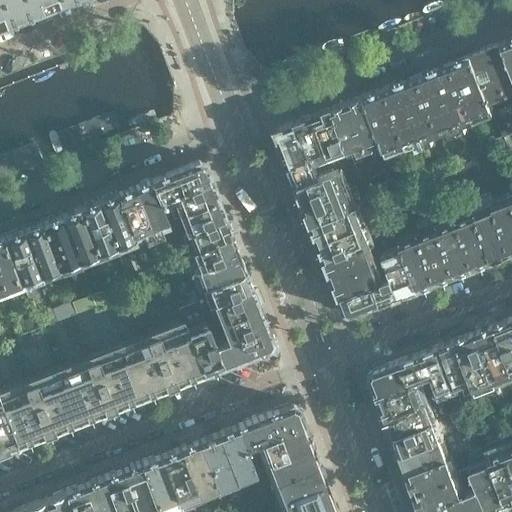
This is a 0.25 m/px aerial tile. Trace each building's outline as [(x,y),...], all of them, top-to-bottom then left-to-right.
[(0,0),(0,22),(15,17),(7,0),(0,0)] [(41,7),(38,0),(7,0),(15,17),(41,7)] [(511,36),(503,40),(502,39),(501,40),(511,67),(511,36)] [(511,67),(501,40),(499,41),(500,41),(495,43),(494,43),(471,51),(490,100),(507,145),(511,143),(511,67)] [(490,100),(471,51),(454,58),(472,106),(490,100)] [(472,106),(454,58),(437,65),(460,125),(468,121),(464,110),(472,106)] [(460,125),(437,65),(419,71),(438,120),(446,116),(451,128),(460,125)] [(438,120),(419,71),(402,78),(425,138),(434,135),(429,123),(438,120)] [(425,138),(402,78),(384,85),(403,133),(412,130),(416,141),(425,138)] [(403,133),(384,85),(367,92),(386,140),(403,133)] [(396,166),(386,140),(367,92),(350,98),(379,173),(396,166)] [(379,173),(350,98),(332,105),(348,145),(361,180),(379,173)] [(348,145),(332,105),(314,112),(329,152),(348,145)] [(57,131),(63,148),(115,128),(109,111),(57,131)] [(329,152),(314,112),(295,120),(310,159),(315,157),(329,152)] [(310,159),(295,120),(279,125),(277,131),(297,183),(298,183),(322,174),(315,157),(310,159)] [(139,143),(138,136),(134,130),(122,135),(122,142),(126,148),(139,143)] [(0,177),(42,161),(34,140),(0,153),(0,177)] [(169,193),(209,177),(203,160),(197,157),(149,177),(157,197),(169,193)] [(339,167),(322,174),(298,183),(305,202),(346,185),(339,167)] [(165,218),(157,197),(149,177),(132,183),(152,235),(162,232),(158,221),(165,218)] [(216,195),(209,177),(169,193),(176,211),(216,195)] [(161,257),(152,235),(132,183),(115,189),(132,233),(149,278),(164,272),(159,257),(161,257)] [(354,204),(346,185),(305,202),(312,220),(354,204)] [(132,233),(115,189),(96,197),(113,240),(132,233)] [(511,249),(511,195),(510,191),(491,199),(493,203),(511,250),(511,249)] [(223,214),(216,195),(176,211),(183,229),(223,214)] [(113,240),(96,197),(78,204),(95,247),(113,240)] [(318,239),(366,220),(359,202),(354,204),(312,220),(318,239)] [(511,250),(493,203),(475,210),(493,257),(511,250)] [(95,247),(78,204),(59,211),(76,254),(95,247)] [(493,257),(475,210),(456,217),(474,264),(493,257)] [(76,254),(59,211),(41,218),(57,261),(76,254)] [(230,230),(223,214),(183,229),(189,245),(230,230)] [(474,264),(456,217),(438,224),(456,271),(474,264)] [(57,261),(41,218),(3,232),(20,276),(57,261)] [(368,240),(373,238),(366,220),(318,239),(325,257),(368,240)] [(456,271),(438,224),(419,232),(437,278),(456,271)] [(237,248),(230,230),(189,245),(185,247),(192,265),(237,248)] [(20,276),(3,232),(0,233),(0,279),(1,283),(20,276)] [(437,278),(419,232),(400,239),(402,244),(419,286),(437,278)] [(375,259),(368,240),(325,257),(333,275),(375,259)] [(419,286),(402,244),(383,251),(391,273),(392,272),(400,293),(419,286)] [(244,267),(237,248),(192,265),(199,284),(244,267)] [(382,277),(382,276),(375,259),(333,275),(340,294),(374,280),(382,277)] [(251,285),(244,267),(199,284),(206,303),(251,285)] [(392,272),(391,273),(382,276),(382,277),(374,280),(381,300),(400,293),(392,272)] [(381,300),(374,280),(340,294),(346,310),(351,312),(381,300)] [(206,323),(258,303),(251,285),(206,303),(199,305),(206,323)] [(206,323),(199,305),(196,296),(176,304),(180,313),(202,370),(221,363),(213,341),(206,323)] [(224,337),(265,321),(258,303),(206,323),(213,341),(224,337)] [(0,402),(15,442),(202,370),(180,313),(0,382),(0,402)] [(511,313),(495,320),(511,363),(511,313)] [(511,370),(511,363),(495,320),(476,328),(495,377),(511,370)] [(269,345),(272,338),(265,321),(224,337),(213,341),(221,363),(269,345)] [(495,377),(476,328),(456,335),(476,385),(495,377)] [(476,385),(456,335),(440,341),(456,382),(465,379),(468,388),(476,385)] [(456,382),(440,341),(373,367),(371,373),(380,397),(421,381),(433,376),(443,401),(461,395),(456,382)] [(428,399),(421,381),(380,397),(387,415),(428,399)] [(394,434),(448,413),(444,405),(435,409),(433,411),(428,399),(387,415),(394,434)] [(244,444),(303,421),(296,403),(291,400),(236,421),(244,444)] [(0,402),(0,448),(15,442),(0,402)] [(511,421),(511,405),(494,413),(499,426),(511,421)] [(401,452),(466,427),(459,409),(448,413),(394,434),(401,452)] [(499,426),(494,413),(476,420),(481,433),(499,426)] [(252,463),(244,444),(236,421),(216,428),(235,476),(254,468),(252,463)] [(252,463),(311,440),(303,421),(244,444),(252,463)] [(449,454),(457,451),(466,447),(473,444),(466,427),(401,452),(408,470),(449,454)] [(235,476),(216,428),(197,436),(215,483),(235,476)] [(215,483),(197,436),(178,444),(196,491),(215,483)] [(259,483),(318,460),(311,440),(252,463),(254,468),(259,483)] [(196,491),(178,444),(159,451),(177,498),(196,491)] [(474,467),(473,466),(466,447),(457,451),(465,471),(474,467)] [(511,498),(511,458),(507,447),(489,454),(490,458),(507,500),(511,498)] [(177,498),(159,451),(140,459),(158,506),(177,498)] [(457,474),(449,454),(408,470),(416,490),(457,474)] [(507,500),(490,458),(473,466),(474,467),(480,484),(489,507),(507,500)] [(141,511),(158,506),(140,459),(120,466),(138,511),(141,511)] [(267,502),(326,479),(318,460),(259,483),(267,502)] [(138,511),(120,466),(101,474),(115,511),(138,511)] [(115,511),(101,474),(82,481),(93,511),(115,511)] [(465,492),(464,490),(457,474),(416,490),(422,508),(465,492)] [(270,511),(298,511),(333,498),(326,479),(267,502),(270,511)] [(93,511),(82,481),(63,488),(72,511),(93,511)] [(476,511),(489,507),(480,484),(464,490),(465,492),(422,508),(423,511),(476,511)] [(72,511),(63,488),(24,503),(27,511),(72,511)] [(338,511),(333,498),(298,511),(338,511)] [(27,511),(24,503),(5,511),(27,511)]
